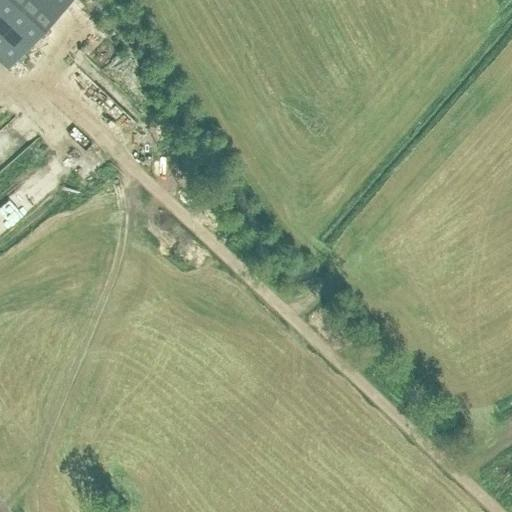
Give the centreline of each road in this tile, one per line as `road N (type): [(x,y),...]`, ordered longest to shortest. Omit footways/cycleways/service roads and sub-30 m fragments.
road 1 (track): [(107,147),(494,511)]
road 2 (track): [(107,147),(125,214),(123,241),(51,434),(38,511)]
